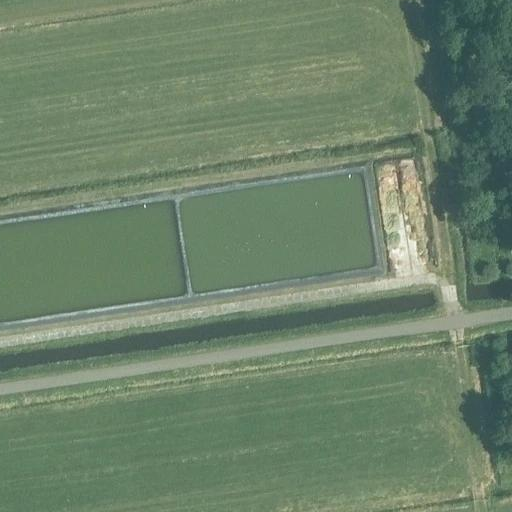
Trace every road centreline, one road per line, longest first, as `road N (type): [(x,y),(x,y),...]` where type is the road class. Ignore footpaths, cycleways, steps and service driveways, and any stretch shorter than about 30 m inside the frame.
road 1 (track): [(455,322),(449,282),(407,283),(0,342)]
road 2 (track): [(449,282),(406,0)]
